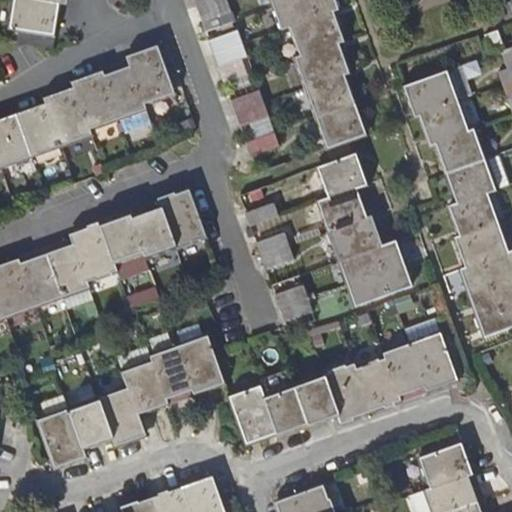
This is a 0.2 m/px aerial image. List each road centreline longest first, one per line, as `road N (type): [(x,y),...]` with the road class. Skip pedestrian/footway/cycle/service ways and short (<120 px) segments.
road 1 (residential): [(511,475),(464,415),(450,409),(242,478)]
road 2 (residential): [(242,478),(186,453),(60,494),(8,477)]
road 3 (residential): [(0,245),(207,167)]
road 4 (residential): [(207,167),(213,207),(260,328)]
road 5 (residential): [(207,167),(208,126),(169,19)]
